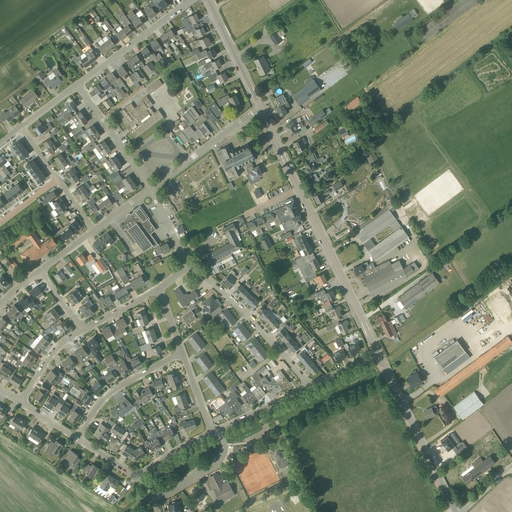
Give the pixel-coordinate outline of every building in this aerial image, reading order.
[(168,5),(164,0),(151,0),(155,5),(158,3),(162,9),(168,5)] [(427,40),(480,0),(459,0),(419,30),(427,40)] [(156,14),(152,7),(154,5),(151,1),(148,3),(149,5),(147,7),(144,9),(146,12),(150,18),(151,18),(152,18),(154,17),(154,16),(156,14)] [(398,31),(413,20),(412,18),(419,13),(416,8),(408,13),(393,24),(398,31)] [(135,14),(132,11),(127,15),(137,28),(143,23),(139,17),(135,20),(132,16),(135,14)] [(194,27),(198,25),(197,21),(199,20),(196,13),(185,18),(188,25),(184,28),(186,31),(187,31),(191,29),(194,27)] [(127,35),(133,31),(128,25),(131,23),(124,14),(120,17),(126,26),(122,29),(127,35)] [(107,19),(104,21),(105,24),(102,25),(105,30),(109,28),(110,31),(113,29),(107,19)] [(206,33),(202,26),(196,30),(194,27),(191,29),(187,31),(189,33),(188,34),(189,37),(190,36),(193,35),(197,33),(199,36),(206,33)] [(118,32),(115,29),(113,31),(115,35),(116,34),(121,40),(127,35),(122,29),(118,32)] [(171,29),(166,33),(170,39),(173,37),(175,40),(178,38),(180,42),(183,40),(178,33),(175,35),(171,29)] [(282,41),(280,38),(276,33),(276,32),(270,36),(275,45),(282,41)] [(167,46),(170,44),(168,41),(170,39),(166,33),(160,37),(167,46)] [(109,49),(115,44),(110,38),(111,37),(109,34),(106,36),(109,39),(104,43),(109,49)] [(208,40),(206,36),(195,42),(196,45),(201,43),(203,47),(211,44),(209,40),(208,40)] [(88,47),(92,44),(87,37),(83,40),(88,47)] [(161,51),(163,49),(156,40),(151,44),(155,50),(159,48),(161,51)] [(100,46),(98,42),(95,44),(98,48),(99,47),(103,53),(109,49),(104,43),(100,46)] [(91,62),(97,58),(93,52),(94,51),(91,47),(84,52),(87,56),(91,62)] [(155,58),(151,53),(147,47),(141,51),(146,57),(149,62),(147,64),(153,72),(154,74),(156,75),(159,73),(155,68),(150,61),(155,58)] [(208,55),(210,58),(216,55),(213,48),(200,54),(202,58),(208,55)] [(132,58),(138,67),(143,63),(141,60),(137,54),(132,58)] [(76,64),(81,61),(85,67),(91,62),(87,56),(82,59),(80,56),(77,58),(75,55),(72,58),(76,64)] [(192,56),(181,61),(184,66),(194,60),(192,56)] [(260,75),(271,71),(263,56),(254,60),(259,69),(258,70),(260,75)] [(133,71),(138,67),(132,58),(127,62),(131,68),(133,71)] [(221,66),(218,59),(212,62),(211,60),(206,63),(203,65),(205,69),(209,67),(213,65),(215,69),(221,66)] [(149,74),(153,72),(147,64),(143,67),(148,73),(149,73),(149,74)] [(124,80),(127,78),(124,74),(127,72),(122,65),(116,70),(124,80)] [(61,81),(59,78),(63,76),(57,69),(53,72),(56,76),(50,80),(49,78),(44,82),(47,86),(50,84),(52,88),(56,85),(61,81)] [(140,78),(136,71),(132,74),(136,79),(138,82),(143,79),(141,77),(140,78)] [(40,82),(46,77),(42,72),(36,76),(40,82)] [(107,77),(113,85),(116,83),(121,80),(119,77),(117,78),(113,72),(107,77)] [(228,79),(224,72),(218,75),(216,72),(208,76),(211,82),(219,79),(221,82),(228,79)] [(110,85),(105,78),(92,87),(97,93),(102,90),(102,91),(110,85)] [(312,81),(292,95),(300,105),(321,90),(314,79),(312,81)] [(148,93),(162,83),(159,80),(146,90),(148,93)] [(113,89),(114,90),(117,94),(120,98),(126,94),(119,85),(118,86),(115,88),(113,89)] [(107,108),(115,102),(113,98),(114,97),(114,96),(117,94),(114,90),(106,95),(108,98),(103,102),(107,108)] [(26,108),(34,102),(33,101),(38,97),(33,91),(20,100),(26,108)] [(239,103),(235,94),(229,97),(228,95),(217,100),(220,106),(230,101),(233,106),(239,103)] [(154,113),(149,107),(153,105),(146,96),(139,101),(141,103),(135,108),(131,103),(117,114),(121,119),(121,120),(126,125),(125,125),(130,131),(129,131),(135,138),(140,134),(146,130),(151,126),(152,126),(152,125),(157,121),(158,121),(157,121),(163,117),(164,119),(165,119),(158,110),(154,113)] [(353,109),(362,103),(357,97),(349,103),(349,104),(344,107),(347,112),(352,109),(353,109)] [(198,109),(203,105),(197,98),(192,102),(198,109)] [(68,108),(63,112),(62,113),(62,114),(56,118),(59,122),(71,113),(70,111),(71,110),(78,105),(76,103),(75,104),(73,101),(66,105),(68,108)] [(280,116),(287,112),(285,108),(289,105),(287,101),(282,104),(282,105),(276,108),(280,116)] [(213,122),(217,119),(216,118),(222,113),(217,106),(214,102),(210,105),(207,108),(207,109),(206,110),(207,111),(205,112),(213,122)] [(9,121),(20,113),(15,106),(5,113),(4,112),(0,115),(0,116),(3,121),(7,118),(9,121)] [(194,131),(190,125),(195,121),(194,120),(200,116),(192,106),(186,110),(187,111),(182,115),(186,120),(181,124),(184,128),(181,131),(182,132),(177,135),(184,144),(188,141),(191,144),(203,134),(205,137),(211,133),(203,123),(198,127),(199,128),(194,131)] [(322,110),(311,118),(315,124),(327,115),(322,110)] [(84,116),(80,111),(73,116),(71,113),(59,122),(62,126),(72,119),(74,123),(84,116)] [(81,126),(88,122),(84,116),(74,123),(77,127),(71,131),(71,132),(73,135),(82,129),(80,126),(81,126)] [(306,125),(306,124),(303,119),(295,124),(293,120),(289,122),(290,123),(285,126),(286,126),(285,127),(286,129),(287,129),(288,132),(288,133),(289,134),(290,134),(290,135),(298,131),(297,130),(304,126),(306,125)] [(317,133),(325,127),(329,124),(326,120),(322,123),(314,129),(317,133)] [(53,129),(49,123),(43,126),(41,123),(34,128),(39,135),(43,132),(42,132),(45,131),(46,133),(53,129)] [(337,130),(340,136),(342,135),(347,132),(346,131),(351,128),(348,124),(337,130)] [(88,136),(97,130),(93,125),(84,131),(82,129),(73,135),(76,139),(85,133),(88,136)] [(94,140),(101,135),(97,130),(88,136),(91,142),(84,147),(85,148),(86,149),(90,146),(95,143),(93,140),(94,140)] [(304,137),(293,143),(298,152),(299,151),(299,152),(302,150),(306,147),(305,144),(307,143),(304,137)] [(47,148),(53,143),(50,138),(43,142),(47,148)] [(12,145),(15,150),(23,145),(19,140),(12,145)] [(108,145),(104,140),(97,145),(95,143),(90,146),(86,149),(86,150),(88,153),(93,150),(96,148),(99,152),(108,145)] [(51,153),(57,148),(53,143),(47,148),(51,153)] [(250,147),(248,144),(244,146),(244,147),(238,150),(237,149),(232,151),(231,149),(230,150),(228,146),(222,148),(221,149),(220,149),(218,149),(219,150),(217,151),(222,162),(225,168),(227,172),(232,170),(232,171),(233,171),(236,176),(241,174),(240,172),(238,167),(241,166),(242,166),(245,164),(244,164),(245,164),(247,167),(252,179),(262,174),(258,166),(254,168),(251,160),(252,159),(252,161),(254,161),(254,160),(255,159),(254,158),(255,158),(254,157),(256,156),(251,147),(250,147)] [(15,150),(18,155),(26,149),(23,145),(15,150)] [(105,155),(111,151),(108,145),(99,152),(102,157),(99,159),(100,159),(97,161),(98,162),(101,161),(106,158),(104,156),(105,155)] [(21,159),(29,154),(26,149),(18,155),(21,159)] [(372,162),(377,160),(374,152),(368,155),(372,162)] [(58,163),(64,158),(61,153),(54,158),(58,163)] [(308,172),(309,171),(316,168),(315,165),(321,162),(319,158),(316,160),(313,154),(308,158),(310,162),(306,164),(307,167),(306,168),(306,169),(306,170),(307,171),(308,172)] [(3,159),(0,155),(0,166),(6,175),(9,172),(6,167),(10,164),(6,159),(4,160),(3,159)] [(119,161),(115,155),(108,160),(106,158),(101,161),(103,164),(106,162),(109,167),(112,165),(119,161)] [(68,164),(64,158),(58,163),(62,168),(68,164)] [(26,165),(29,170),(36,164),(33,160),(26,165)] [(116,170),(116,171),(122,166),(119,161),(112,165),(109,167),(113,173),(110,174),(108,176),(111,180),(118,175),(115,171),(116,170)] [(29,170),(32,174),(39,169),(36,164),(29,170)] [(35,178),(43,173),(39,169),(32,174),(35,178)] [(69,179),(75,174),(72,169),(65,173),(69,179)] [(326,181),(331,179),(334,177),(331,172),(324,175),(326,181)] [(39,183),(46,178),(43,173),(35,178),(39,183)] [(73,184),(79,179),(75,174),(69,179),(73,184)] [(132,181),(129,175),(122,180),(120,176),(113,181),(116,185),(119,183),(121,185),(124,182),(126,185),(132,181)] [(127,193),(136,186),(132,181),(126,185),(123,188),(125,190),(127,193)] [(341,181),(333,185),(336,191),(343,187),(341,181)] [(13,187),(19,194),(23,191),(18,183),(13,187)] [(80,194),(86,189),(83,184),(76,189),(80,194)] [(84,199),(90,195),(92,193),(90,191),(95,187),(93,185),(86,189),(80,194),(84,199)] [(9,190),(14,197),(19,194),(13,187),(9,190)] [(324,196),(331,192),(328,188),(313,196),(317,203),(325,199),(324,196)] [(4,194),(10,201),(14,197),(9,190),(4,194)] [(51,201),(53,199),(58,196),(54,191),(47,196),(51,201)] [(118,191),(115,193),(111,196),(115,201),(122,196),(118,191)] [(262,194),(257,197),(260,203),(265,200),(262,194)] [(108,207),(113,204),(108,197),(103,201),(108,207)] [(53,203),(57,208),(64,203),(61,198),(55,202),(53,199),(51,201),(53,203)] [(103,211),(108,207),(103,201),(98,205),(103,211)] [(286,205),(275,211),(281,224),(286,222),(284,219),(287,218),(291,216),(299,213),(299,212),(299,211),(298,209),(297,209),(294,203),(294,202),(294,201),(292,202),(286,205)] [(409,237),(401,227),(391,213),(402,204),(400,201),(388,209),(359,231),(356,233),(376,260),(409,237)] [(91,208),(94,212),(94,213),(98,211),(93,204),(92,202),(88,205),(90,207),(91,208)] [(62,215),(64,214),(62,212),(67,208),(64,203),(57,208),(60,213),(62,215)] [(152,244),(154,247),(158,244),(150,233),(156,229),(148,219),(149,218),(140,206),(133,211),(134,212),(118,223),(133,243),(130,245),(134,250),(131,252),(134,256),(140,253),(144,251),(152,244)] [(276,226),(281,224),(275,211),(274,210),(265,215),(269,223),(274,221),(276,226)] [(269,223),(265,215),(256,219),(260,227),(265,225),(267,230),(272,228),(269,223)] [(302,219),(300,215),(292,219),(292,218),(286,222),(282,224),(284,229),(287,227),(287,228),(295,224),(296,226),(303,223),(301,219),(302,219)] [(69,221),(70,222),(73,226),(76,231),(81,227),(74,218),(69,221)] [(261,233),(263,232),(260,227),(256,219),(247,223),(251,232),(256,229),(259,234),(261,233)] [(70,228),(73,226),(70,222),(63,228),(70,237),(74,234),(70,228)] [(236,228),(233,223),(222,228),(225,234),(226,234),(230,242),(231,242),(231,244),(229,244),(210,253),(210,252),(204,255),(210,266),(215,263),(215,264),(232,256),(231,253),(242,247),(236,236),(239,234),(236,228)] [(179,234),(185,231),(182,225),(176,228),(179,234)] [(65,241),(70,237),(63,228),(58,231),(55,233),(57,235),(59,234),(65,241)] [(23,230),(3,245),(8,252),(11,249),(28,237),(28,236),(23,230)] [(282,240),(289,236),(292,235),(290,231),(280,236),(282,240)] [(34,232),(28,236),(28,237),(30,239),(34,245),(21,255),(28,265),(57,244),(52,237),(42,244),(34,232)] [(115,242),(113,239),(108,233),(93,243),(100,253),(104,250),(102,247),(109,242),(111,245),(115,242)] [(296,253),(300,251),(303,249),(310,246),(304,235),(297,238),(294,240),(297,245),(296,246),(298,248),(294,250),(296,253)] [(265,249),(272,246),(267,237),(260,240),(265,249)] [(170,249),(167,243),(160,246),(159,243),(158,244),(154,247),(158,255),(170,249)] [(297,262),(313,254),(312,252),(312,251),(310,246),(303,249),(305,254),(295,259),(296,260),(297,262)] [(85,258),(82,254),(76,258),(81,264),(87,260),(88,262),(94,258),(91,254),(85,258)] [(308,276),(315,273),(315,272),(314,270),(320,267),(316,258),(315,259),(313,254),(297,262),(292,265),(293,266),(295,265),(302,279),(308,276)] [(16,271),(20,268),(13,258),(9,261),(16,271)] [(103,272),(106,270),(105,268),(108,266),(101,258),(94,263),(100,272),(102,270),(103,272)] [(407,277),(414,271),(419,268),(414,262),(410,265),(409,265),(403,269),(399,261),(391,265),(388,261),(370,270),(369,268),(361,272),(364,278),(363,278),(371,294),(407,277)] [(357,274),(361,272),(369,268),(366,262),(354,268),(357,274)] [(139,285),(145,282),(141,275),(144,274),(138,263),(134,265),(138,272),(133,275),(135,278),(139,285)] [(68,279),(66,277),(65,275),(68,273),(69,274),(73,272),(67,264),(63,267),(64,268),(61,271),(61,270),(54,275),(59,281),(61,280),(63,283),(68,279)] [(122,267),(117,271),(120,278),(123,276),(126,274),(122,267)] [(237,282),(238,281),(244,274),(242,272),(241,271),(237,276),(235,274),(235,273),(232,270),(224,280),(230,285),(235,279),(238,282),(237,282)] [(308,276),(311,280),(314,279),(316,283),(319,281),(321,284),(327,281),(323,273),(317,276),(315,273),(308,276)] [(440,284),(432,273),(398,298),(406,309),(440,284)] [(130,281),(126,274),(123,276),(130,288),(132,286),(134,289),(139,285),(135,278),(130,281)] [(5,288),(8,285),(7,285),(9,283),(1,275),(0,276),(0,285),(3,289),(4,287),(5,288)] [(130,288),(123,276),(120,278),(124,284),(126,286),(120,289),(124,296),(129,293),(127,289),(130,288)] [(244,288),(240,284),(237,287),(235,290),(239,294),(244,288)] [(38,299),(41,296),(43,294),(37,285),(31,290),(35,296),(38,299)] [(106,295),(111,292),(107,285),(102,288),(106,295)] [(113,290),(114,293),(118,300),(124,296),(120,289),(119,287),(113,290)] [(185,297),(178,288),(179,287),(173,291),(173,292),(174,291),(181,301),(179,302),(180,302),(183,306),(198,295),(198,294),(198,295),(194,290),(195,290),(185,297)] [(254,297),(256,294),(259,291),(257,289),(255,287),(249,293),(244,298),(248,302),(254,297)] [(75,303),(83,297),(77,288),(69,294),(75,303)] [(249,293),(244,288),(239,294),(244,298),(249,293)] [(323,302),(328,300),(335,296),(332,289),(325,293),(324,289),(316,293),(317,297),(320,296),(323,302)] [(113,303),(109,296),(104,299),(102,296),(99,298),(103,303),(105,302),(107,306),(113,303)] [(216,302),(211,296),(202,304),(206,309),(208,313),(212,318),(222,310),(219,306),(221,304),(218,300),(216,302)] [(256,305),(258,301),(254,297),(248,302),(253,307),(255,304),(256,305)] [(25,300),(23,298),(19,300),(26,308),(29,306),(32,309),(34,306),(37,310),(40,308),(38,305),(32,298),(29,301),(27,298),(25,300)] [(40,308),(49,301),(47,298),(38,305),(40,308)] [(90,300),(88,298),(87,299),(81,303),(83,305),(79,308),(82,313),(90,307),(87,302),(88,301),(90,300)] [(266,310),(269,307),(272,304),(275,302),(273,300),(264,308),(262,305),(259,308),(257,310),(261,315),(266,310)] [(195,305),(193,304),(191,305),(185,310),(187,312),(182,317),(183,319),(181,320),(182,320),(187,326),(196,319),(193,315),(194,314),(191,310),(195,307),(195,306),(195,305)] [(18,308),(14,305),(10,309),(17,316),(21,312),(22,313),(24,311),(20,306),(18,308)] [(332,323),(338,321),(341,319),(339,317),(342,316),(339,310),(341,309),(339,305),(327,311),(332,320),(331,321),(332,323)] [(89,316),(94,312),(90,307),(82,313),(86,317),(88,315),(89,316)] [(50,317),(57,312),(54,308),(47,313),(50,317)] [(12,323),(14,321),(13,319),(17,316),(10,309),(6,313),(10,316),(8,318),(12,323)] [(136,313),(139,319),(146,316),(144,310),(140,312),(139,309),(135,311),(135,313),(136,313)] [(223,321),(232,315),(227,309),(219,315),(223,321)] [(271,315),(269,312),(266,310),(261,315),(265,320),(271,315)] [(53,321),(60,316),(57,312),(50,317),(53,321)] [(279,324),(282,321),(280,319),(284,314),(283,312),(281,314),(277,317),(275,319),(269,324),(274,329),(276,327),(279,324)] [(387,338),(397,333),(390,320),(388,321),(387,322),(384,314),(376,318),(379,325),(381,324),(387,338)] [(397,323),(405,319),(402,314),(394,318),(397,323)] [(228,327),(236,321),(232,315),(223,321),(228,327)] [(269,324),(275,319),(271,315),(265,320),(269,324)] [(139,319),(141,325),(142,325),(149,322),(146,316),(139,319)] [(0,322),(5,326),(9,322),(2,317),(0,320),(0,322)] [(120,338),(124,336),(123,333),(126,332),(124,328),(124,327),(127,325),(123,317),(116,322),(119,327),(116,329),(120,338)] [(339,323),(338,321),(332,323),(326,327),(328,331),(335,327),(334,326),(338,324),(342,333),(349,330),(346,325),(348,324),(347,320),(339,323)] [(481,320),(475,322),(479,332),(485,330),(481,320)] [(68,327),(63,321),(58,325),(55,322),(50,326),(54,332),(59,329),(62,332),(68,327)] [(9,329),(5,326),(0,322),(0,328),(2,330),(5,333),(7,331),(10,333),(11,331),(9,329)] [(238,335),(246,329),(242,323),(234,330),(238,335)] [(289,326),(286,323),(282,327),(279,330),(277,333),(281,337),(287,333),(287,332),(288,331),(290,330),(293,327),(291,325),(289,326)] [(112,331),(109,326),(102,329),(106,338),(113,334),(115,337),(116,340),(120,338),(116,329),(112,331)] [(153,327),(145,330),(147,336),(155,333),(153,327)] [(243,341),(251,335),(246,329),(238,335),(243,341)] [(150,342),(157,339),(155,333),(147,336),(150,342)] [(193,345),(201,339),(196,333),(188,339),(193,345)] [(285,342),(291,337),(287,333),(281,337),(285,342)] [(300,342),(307,336),(305,333),(301,337),(298,339),(295,342),(289,347),(293,352),(296,349),(296,350),(299,347),(300,348),(303,345),(300,342)] [(295,342),(298,339),(301,337),(299,334),(293,340),(291,337),(285,342),(289,347),(295,342)] [(46,345),(50,341),(43,336),(40,340),(46,345)] [(440,398),(511,344),(511,341),(508,336),(434,390),(440,398)] [(103,360),(97,352),(100,350),(97,345),(99,343),(94,337),(87,342),(92,348),(90,350),(94,355),(99,362),(103,360)] [(251,350),(260,344),(255,338),(247,344),(251,350)] [(197,351),(206,345),(201,339),(193,345),(197,351)] [(43,349),(46,345),(40,340),(37,344),(43,349)] [(348,347),(347,344),(347,343),(344,345),(346,350),(347,350),(348,353),(348,354),(351,353),(353,356),(356,354),(355,351),(356,350),(357,351),(361,349),(357,342),(357,343),(356,341),(355,340),(353,341),(352,342),(353,344),(348,347)] [(447,374),(470,357),(457,340),(434,357),(442,368),(441,368),(444,372),(445,371),(447,374)] [(40,353),(43,349),(37,344),(33,348),(40,353)] [(256,355),(264,349),(260,344),(251,350),(256,355)] [(159,345),(152,348),(149,349),(148,349),(150,356),(154,354),(162,351),(159,345)] [(344,345),(340,346),(342,350),(334,354),(338,363),(342,361),(340,358),(342,357),(342,358),(346,356),(345,354),(348,353),(347,350),(346,350),(344,345)] [(87,352),(82,346),(79,349),(88,360),(91,357),(94,355),(90,350),(87,352)] [(126,358),(129,356),(124,346),(120,348),(121,350),(124,355),(126,358)] [(307,355),(310,353),(313,350),(311,348),(305,353),(302,350),(299,353),(297,355),(301,360),(307,355)] [(34,362),(37,358),(33,355),(34,352),(29,349),(27,352),(28,352),(25,357),(34,362)] [(82,366),(84,364),(88,360),(79,349),(75,352),(78,357),(76,358),(82,366)] [(260,361),(268,355),(264,349),(256,355),(260,361)] [(305,365),(311,360),(314,357),(312,355),(315,352),(313,350),(310,353),(307,355),(301,360),(305,365)] [(200,365),(208,359),(204,353),(196,359),(200,365)] [(134,368),(141,364),(140,361),(143,359),(141,354),(130,360),(134,368)] [(34,362),(25,357),(23,355),(20,360),(18,359),(17,361),(20,364),(25,367),(27,364),(31,367),(34,362)] [(73,360),(70,356),(66,359),(72,367),(74,369),(77,366),(80,368),(82,366),(76,358),(73,360)] [(109,366),(110,368),(113,366),(109,357),(106,359),(105,359),(108,366),(109,366)] [(253,368),(257,364),(252,358),(247,362),(253,368)] [(67,373),(69,371),(68,370),(72,367),(66,359),(62,363),(65,366),(63,368),(67,373)] [(204,371),(213,364),(208,359),(200,365),(204,371)] [(272,369),(277,366),(272,359),(267,363),(272,369)] [(320,364),(323,362),(321,359),(318,362),(315,365),(309,370),(313,374),(316,372),(319,370),(318,368),(321,365),(320,364)] [(123,374),(129,370),(123,360),(121,362),(122,365),(119,367),(123,374)] [(315,365),(311,360),(305,365),(309,370),(315,365)] [(8,365),(7,368),(2,376),(6,379),(9,375),(12,376),(13,374),(15,371),(13,369),(13,368),(8,365)] [(108,373),(104,375),(108,382),(116,378),(112,371),(110,368),(107,370),(108,373)] [(64,374),(57,370),(56,373),(52,370),(47,377),(55,382),(58,384),(64,374)] [(290,383),(280,370),(276,373),(278,375),(279,375),(280,376),(275,380),(280,387),(282,389),(282,388),(290,383)] [(13,384),(20,373),(18,372),(15,375),(13,374),(12,376),(9,380),(12,382),(11,383),(13,384)] [(172,387),(180,384),(176,372),(167,375),(172,387)] [(207,384),(215,378),(211,372),(203,379),(207,384)] [(261,378),(258,374),(256,372),(254,374),(259,381),(262,385),(265,383),(273,393),(280,387),(275,380),(274,378),(269,382),(264,376),(261,378)] [(18,386),(22,380),(20,378),(22,375),(20,373),(13,384),(15,385),(15,384),(18,386)] [(422,382),(417,373),(407,377),(409,381),(411,380),(412,382),(411,383),(413,387),(422,382)] [(97,392),(103,387),(99,382),(102,380),(102,379),(100,377),(98,374),(94,377),(98,381),(92,386),(97,392)] [(265,394),(266,394),(257,383),(259,381),(254,374),(251,375),(256,381),(253,383),(256,387),(251,391),(258,400),(265,394)] [(211,390),(220,383),(215,378),(207,384),(211,390)] [(156,389),(161,387),(164,386),(161,379),(153,382),(156,389)] [(235,391),(237,390),(235,387),(240,383),(238,381),(231,386),(235,391)] [(46,391),(49,386),(44,382),(41,387),(43,389),(41,391),(39,390),(35,397),(42,401),(46,394),(44,393),(45,390),(46,391)] [(88,404),(93,397),(88,393),(90,390),(76,382),(74,385),(73,386),(81,391),(80,392),(84,394),(81,399),(88,404)] [(216,395),(224,389),(220,383),(211,390),(216,395)] [(258,400),(251,391),(245,384),(242,386),(246,392),(242,396),(249,405),(249,404),(256,398),(258,400)] [(153,395),(149,387),(141,391),(140,389),(134,393),(135,394),(134,395),(139,403),(142,401),(143,402),(144,403),(145,403),(147,402),(148,401),(148,399),(148,398),(153,395)] [(227,403),(234,411),(241,405),(241,406),(242,405),(236,398),(238,396),(235,391),(232,393),(230,395),(232,399),(227,403)] [(484,404),(487,401),(485,398),(481,401),(474,391),(453,407),(463,420),(484,404)] [(62,399),(61,398),(64,394),(62,393),(59,397),(58,396),(56,399),(51,396),(46,404),(52,408),(56,403),(58,405),(62,399)] [(176,414),(186,410),(185,406),(188,405),(184,393),(176,396),(180,406),(174,409),(176,414)] [(227,403),(220,394),(216,398),(218,401),(219,400),(222,404),(218,407),(224,416),(225,416),(232,410),(234,412),(234,411),(227,403)] [(64,415),(69,407),(71,404),(65,401),(62,399),(58,405),(61,406),(58,411),(64,415)] [(81,407),(83,404),(77,400),(71,410),(73,412),(69,418),(75,423),(81,414),(75,411),(78,405),(81,407)] [(122,416),(133,406),(128,401),(121,407),(120,405),(115,409),(114,408),(111,412),(117,419),(121,416),(122,416)] [(434,411),(438,410),(436,405),(424,411),(427,418),(430,416),(431,417),(435,414),(434,411)] [(221,413),(212,417),(214,422),(223,418),(221,413)] [(19,418),(15,416),(10,423),(16,426),(14,429),(19,432),(20,429),(21,429),(26,421),(20,417),(19,418)] [(135,429),(140,426),(141,428),(146,426),(142,419),(133,424),(135,429)] [(197,427),(194,419),(185,423),(185,421),(179,423),(181,429),(184,428),(186,431),(197,427)] [(176,428),(174,425),(173,422),(170,424),(169,424),(164,426),(165,427),(170,438),(175,435),(172,430),(176,428)] [(105,441),(108,436),(106,434),(109,428),(101,423),(98,427),(99,428),(95,435),(102,439),(105,441)] [(122,436),(125,431),(115,425),(112,430),(122,436)] [(39,442),(44,435),(38,431),(39,429),(34,426),(28,435),(29,435),(27,438),(28,438),(30,436),(39,442)] [(160,436),(157,431),(154,426),(151,428),(154,433),(155,432),(156,434),(155,434),(154,434),(152,435),(151,436),(151,437),(157,448),(162,446),(157,438),(160,436)] [(170,438),(165,427),(160,429),(157,431),(160,436),(163,435),(166,440),(170,438)] [(447,436),(440,441),(447,451),(451,448),(456,455),(466,448),(462,442),(457,445),(449,435),(447,436)] [(157,448),(151,437),(152,440),(148,442),(147,440),(144,441),(147,447),(149,445),(152,451),(157,448)] [(56,455),(63,445),(56,440),(52,447),(49,445),(45,451),(49,454),(51,451),(56,455)] [(135,450),(127,445),(122,453),(134,461),(145,455),(141,447),(135,450)] [(77,456),(78,455),(73,451),(71,455),(70,454),(66,459),(70,461),(68,463),(70,464),(69,466),(74,469),(80,459),(77,456)] [(289,462),(283,451),(281,452),(279,451),(276,452),(275,455),(277,459),(280,460),(282,465),(282,467),(282,468),(288,465),(287,463),(289,462)] [(495,463),(490,455),(483,461),(481,458),(472,464),(474,467),(462,476),(468,483),(495,463)] [(93,478),(99,468),(92,464),(89,469),(86,467),(82,474),(85,476),(88,478),(90,476),(93,478)] [(115,488),(119,481),(108,474),(107,474),(104,472),(100,478),(103,480),(99,486),(106,490),(110,484),(115,488)] [(222,484),(217,473),(209,477),(213,486),(214,485),(215,488),(213,489),(218,499),(227,494),(229,498),(235,495),(228,481),(222,484)] [(176,503),(175,502),(174,501),(172,502),(172,503),(172,504),(168,504),(169,511),(181,511),(180,507),(179,507),(178,502),(176,503)]
